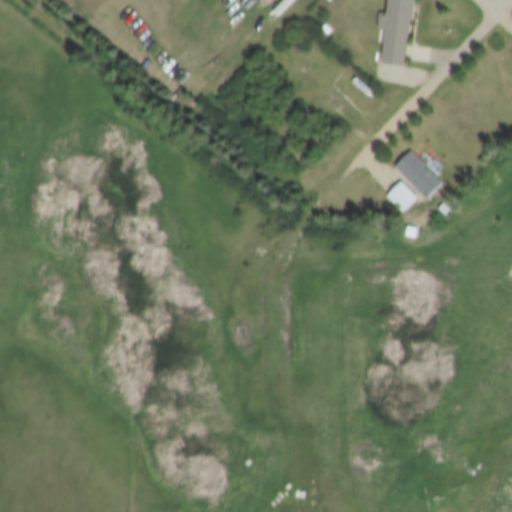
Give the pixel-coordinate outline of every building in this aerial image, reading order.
[(392,16),(393,0),(421,0),(420,20),(417,19),(415,38),(412,37),(409,66),(386,64),(389,31),(380,30),(382,15),(392,16)] [(414,153),(446,185),(430,202),(398,169),(414,153)] [(403,183),(420,200),(405,214),(389,198),(403,183)] [(445,205),(452,212),(446,218),(439,211),(445,205)] [(425,218),(430,223),(424,229),(419,224),(425,218)]
